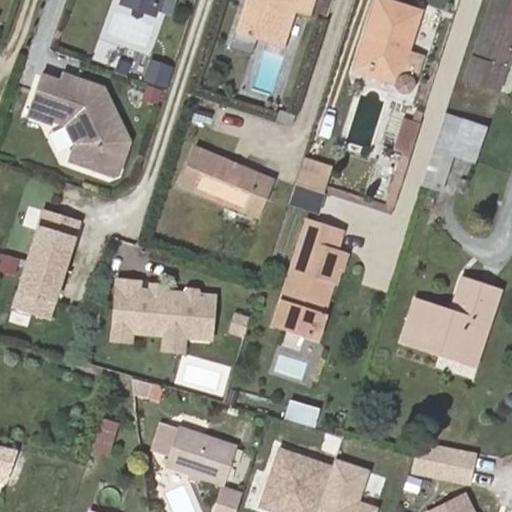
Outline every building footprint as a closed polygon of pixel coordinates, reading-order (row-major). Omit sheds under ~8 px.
[(143,0),(172,10),(175,0),(143,0)] [(246,0),(244,8),(238,6),(231,26),(278,43),(290,7),(304,11),(307,0),(246,0)] [(395,50),(409,10),(377,0),(372,0),(362,32),(368,34),(358,66),(387,74),(395,50)] [(511,51),(511,0),(492,0),(468,78),(499,89),(511,51)] [(414,12),(409,10),(395,50),(387,74),(396,77),(394,84),(394,87),(395,89),(396,90),(398,92),(400,92),(402,92),(404,92),(406,91),(407,89),(408,87),(410,88),(420,58),(402,52),(414,12)] [(351,70),(385,81),(387,74),(358,66),(368,34),(362,32),(352,64),(351,70)] [(166,82),(172,66),(153,59),(147,75),(166,82)] [(59,79),(61,72),(43,65),(41,73),(59,79)] [(41,73),(27,111),(53,120),(54,117),(67,121),(77,144),(71,163),(111,176),(118,172),(129,139),(121,123),(115,126),(104,102),(109,100),(103,86),(61,72),(59,79),(41,73)] [(387,74),(385,81),(394,84),(396,77),(387,74)] [(156,104),(161,90),(149,86),(144,100),(156,104)] [(121,123),(109,100),(104,102),(115,126),(121,123)] [(475,159),(485,128),(447,115),(437,145),(475,159)] [(393,213),(422,122),(403,116),(393,147),(402,150),(384,203),(348,191),(345,198),(393,213)] [(255,216),(270,180),(192,147),(177,183),(255,216)] [(427,175),(442,179),(451,152),(436,147),(427,175)] [(302,152),(293,182),(316,190),(319,181),(326,160),(302,152)] [(427,175),(425,182),(439,187),(442,179),(427,175)] [(348,191),(319,181),(316,190),(345,198),(348,191)] [(48,315),(79,219),(43,207),(12,303),(48,315)] [(283,303),(307,311),(335,229),(308,220),(283,303)] [(335,229),(307,311),(315,314),(324,281),(334,284),(343,252),(333,249),(339,230),(335,229)] [(116,278),(110,338),(129,339),(130,330),(209,338),(214,296),(198,294),(196,289),(186,288),(183,293),(138,288),(139,280),(116,278)] [(414,301),(401,340),(476,365),(500,292),(463,279),(451,313),(414,301)] [(324,281),(315,314),(325,317),(334,284),(324,281)] [(301,329),(307,311),(283,303),(277,322),(301,329)] [(320,335),(325,317),(315,314),(307,311),(301,329),(320,335)] [(234,313),(228,332),(242,336),(248,317),(234,313)] [(138,394),(151,397),(154,384),(135,379),(138,394)] [(290,400),(285,418),(313,426),(318,408),(290,400)] [(108,454),(118,422),(101,417),(91,449),(108,454)] [(198,480),(210,442),(178,431),(166,469),(190,477),(198,480)] [(376,511),(389,474),(280,438),(258,506),(275,511),(376,511)] [(236,451),(210,442),(198,480),(223,488),(236,451)] [(213,511),(234,511),(239,498),(220,492),(213,511)] [(472,511),(464,496),(429,511),(472,511)]
